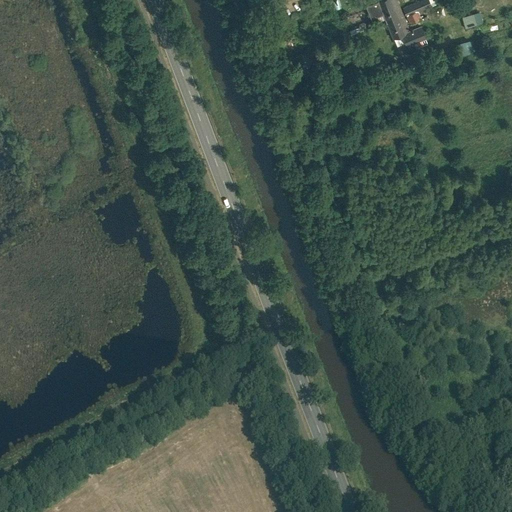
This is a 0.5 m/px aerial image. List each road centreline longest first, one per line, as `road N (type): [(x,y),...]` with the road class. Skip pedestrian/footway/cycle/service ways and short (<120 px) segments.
road 1 (track): [(0,507),(250,358),(113,0)]
road 2 (unclassified): [(238,0),(389,381),(477,511)]
road 3 (primary): [(154,0),(348,511)]
